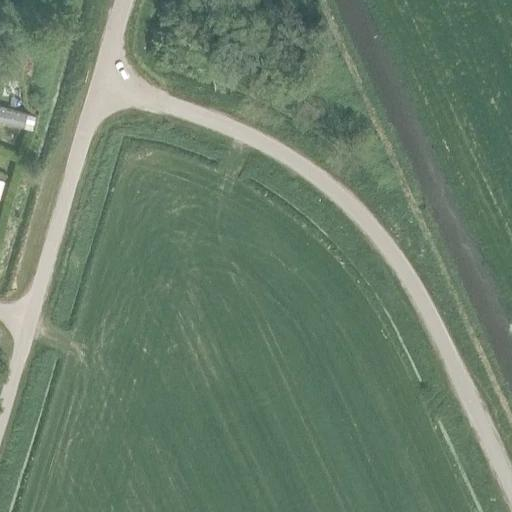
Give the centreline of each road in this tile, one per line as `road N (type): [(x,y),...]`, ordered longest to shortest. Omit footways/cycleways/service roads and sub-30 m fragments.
road 1 (unclassified): [(511,494),(414,289),(355,211),(313,174),(237,132),(99,84)]
road 2 (unclassified): [(0,416),(99,84)]
